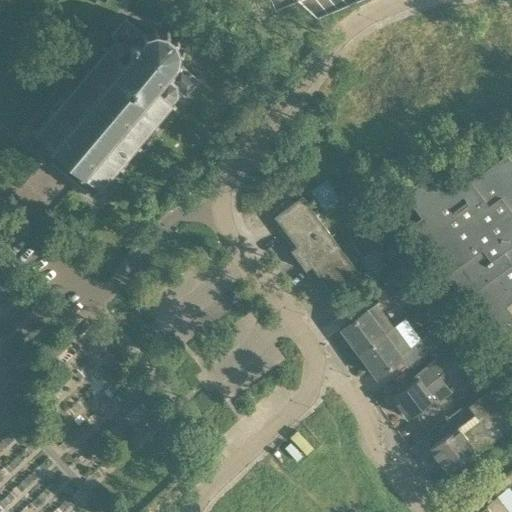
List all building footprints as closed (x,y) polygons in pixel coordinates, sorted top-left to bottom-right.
[(33,128),(31,131),(35,134),(33,135),(44,144),(38,151),(44,156),(42,158),(43,158),(45,160),(53,152),(67,164),(80,175),(73,184),(75,186),(77,184),(83,189),(89,182),(99,191),(100,189),(104,193),(107,190),(103,187),(117,169),(121,173),(141,149),(137,146),(152,128),(156,132),(158,129),(154,125),(169,107),(174,111),(176,108),(172,104),(177,98),(185,97),(199,82),(182,68),(182,65),(177,63),(179,56),(183,56),(183,52),(178,53),(175,46),(179,43),(177,40),(173,43),(167,38),(169,34),(166,33),(164,37),(157,35),(156,30),(153,31),(153,35),(146,38),(143,34),(142,35),(124,20),(111,36),(112,37),(112,44),(107,50),(103,46),(100,49),(104,52),(88,70),(85,67),(82,69),(86,73),(71,90),(67,87),(48,111),(52,114),(37,131),(33,128)] [(429,177),(403,196),(421,220),(409,229),(445,278),(462,301),(489,338),(511,321),(511,316),(505,308),(511,302),(511,175),(511,174),(511,172),(511,164),(507,157),(471,183),(462,171),(438,189),(429,177)] [(339,200),(326,181),(310,191),(323,210),(339,200)] [(302,197),(274,218),(296,247),(290,251),(305,271),(311,267),(334,298),(361,277),(302,197)] [(380,303),(416,277),(408,266),(372,293),(380,303)] [(342,331),(359,354),(383,335),(393,328),(376,305),(342,331)] [(428,352),(434,347),(426,336),(411,347),(395,327),(393,328),(383,335),(359,354),(376,377),(405,356),(411,365),(428,352)] [(426,336),(434,347),(444,340),(435,329),(426,336)] [(453,329),(445,335),(455,348),(464,342),(453,329)] [(444,340),(434,347),(428,352),(436,360),(415,378),(417,380),(392,399),(407,419),(437,397),(441,402),(451,394),(440,378),(447,373),(450,377),(465,364),(444,340)] [(478,397),(478,398),(492,388),(482,374),(478,377),(478,397)] [(475,414),(429,449),(447,473),(511,424),(511,412),(492,388),(478,398),(469,405),(475,414)] [(507,511),(488,487),(469,502),(477,511),(476,511),(507,511)] [(289,495),(273,498),(276,510),(292,507),(289,495)]
